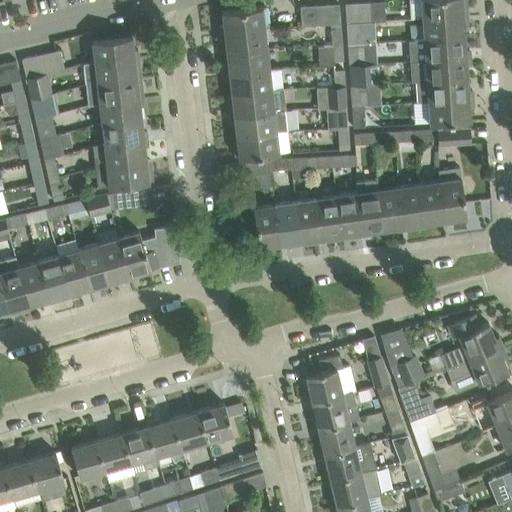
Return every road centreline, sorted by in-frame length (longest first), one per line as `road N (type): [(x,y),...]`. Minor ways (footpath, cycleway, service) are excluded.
road 1 (residential): [(511,247),(206,287)]
road 2 (residential): [(206,287),(177,0)]
road 3 (residential): [(254,344),(511,278)]
road 4 (residential): [(0,417),(225,352)]
road 5 (residential): [(206,287),(0,349)]
road 6 (residential): [(511,207),(496,0)]
road 7 (residential): [(0,39),(170,0)]
road 8 (residential): [(290,511),(254,344)]
